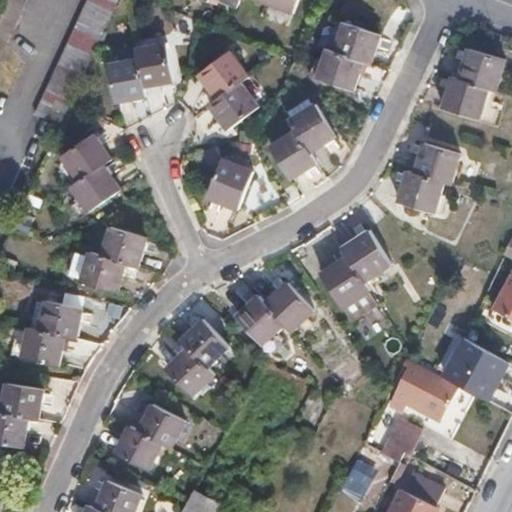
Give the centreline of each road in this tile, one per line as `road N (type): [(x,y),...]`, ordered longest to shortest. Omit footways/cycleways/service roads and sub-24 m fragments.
road 1 (residential): [(206,271),(339,201),(373,159),(446,0)]
road 2 (residential): [(48,511),(100,386),(155,316),(206,271)]
road 3 (residential): [(73,0),(14,146)]
road 4 (residential): [(206,271),(164,178),(162,137)]
